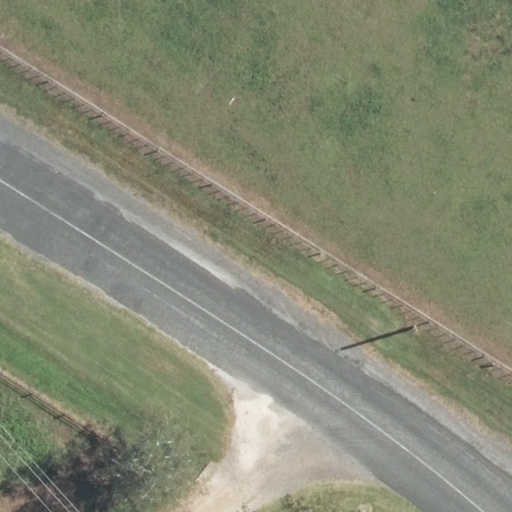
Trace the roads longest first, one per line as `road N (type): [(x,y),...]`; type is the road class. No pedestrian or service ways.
road 1 (unclassified): [(0,181),(269,350),(479,511)]
road 2 (unknown): [(395,440),(276,511)]
